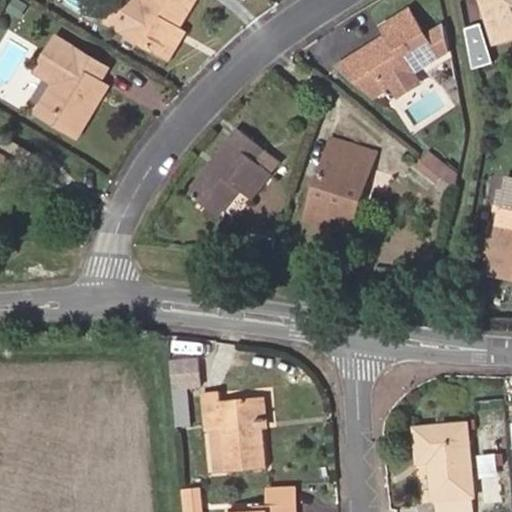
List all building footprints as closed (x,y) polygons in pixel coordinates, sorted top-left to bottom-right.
[(23,18),(30,6),(19,0),(17,0),(11,11),(23,18)] [(121,0),(109,22),(125,32),(143,0),(121,0)] [(165,54),(181,26),(195,0),(143,0),(125,32),(165,54)] [(511,39),(511,0),(485,0),(500,44),(511,39)] [(452,56),(447,28),(429,38),(413,14),(387,32),(391,39),(395,45),(370,61),(365,55),(342,69),(379,101),(390,94),(452,56)] [(188,30),(181,26),(165,54),(172,58),(188,30)] [(487,28),(467,32),(475,72),(494,69),(487,28)] [(365,55),(370,61),(395,45),(391,39),(365,55)] [(83,140),(102,108),(93,102),(104,83),(112,70),(80,52),(60,41),(40,76),(59,88),(43,116),(83,140)] [(93,102),(102,108),(113,88),(104,83),(93,102)] [(190,194),(219,218),(240,192),(252,201),(272,176),(256,162),(265,150),(242,131),(190,194)] [(0,181),(2,183),(13,162),(26,170),(34,155),(7,140),(0,151),(0,181)] [(305,222),(350,237),(377,154),(333,140),(305,222)] [(431,156),(425,164),(445,180),(451,173),(431,156)] [(460,181),(451,173),(445,180),(458,191),(460,181)] [(511,183),(505,182),(499,226),(491,276),(511,279),(511,183)] [(199,352),(172,355),(174,382),(201,379),(199,352)] [(265,428),(262,398),(225,401),(223,391),(207,392),(210,432),(228,430),(232,472),(269,469),(265,428)] [(272,397),(262,398),(265,428),(276,428),(272,397)] [(416,429),(420,462),(432,461),(436,500),(439,500),(439,511),(474,511),(473,497),(475,497),(469,424),(416,429)] [(487,495),(510,492),(503,451),(481,455),(487,495)] [(204,511),(203,490),(184,491),(186,511),(204,511)]
